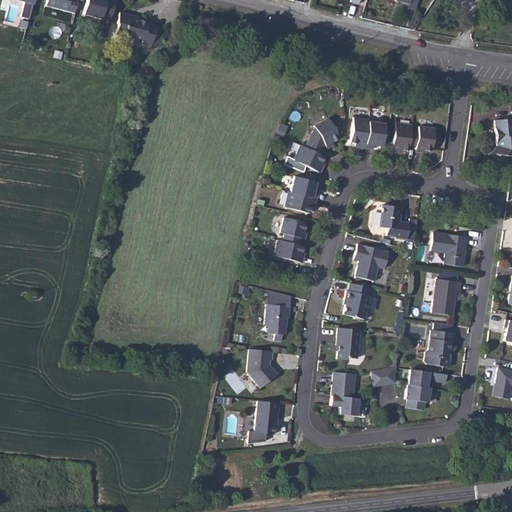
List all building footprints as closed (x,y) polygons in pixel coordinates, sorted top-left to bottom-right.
[(13,0),(23,2),(19,17),(30,20),(34,0),(13,0)] [(39,0),(38,5),(60,10),(61,0),(39,0)] [(69,0),(61,0),(60,10),(67,12),(69,0)] [(83,0),(80,13),(109,21),(114,0),(83,0)] [(135,41),(146,43),(146,42),(150,24),(151,22),(150,22),(123,16),(123,14),(114,12),(111,21),(114,22),(113,32),(136,37),(135,41)] [(158,25),(150,24),(146,42),(154,44),(158,25)] [(358,147),(365,148),(369,122),(369,120),(353,117),(350,143),(358,144),(358,147)] [(511,126),(511,119),(493,120),(495,146),(496,154),(511,156),(511,126)] [(320,131),(310,150),(324,158),(329,148),(330,150),(344,142),(334,122),(320,130),(320,131)] [(384,124),(369,122),(365,148),(373,149),(373,145),(381,146),(384,124)] [(399,150),(408,151),(408,146),(411,130),(411,125),(395,123),(391,152),(399,153),(399,150)] [(411,130),(408,146),(415,147),(415,149),(431,151),(434,128),(418,126),(418,131),(411,130)] [(324,158),(310,150),(305,148),(298,163),(324,176),(327,169),(325,168),(326,165),(329,160),(324,158)] [(298,182),(294,197),(320,204),(322,197),(318,196),(320,187),(298,182)] [(320,204),(292,197),(288,213),(313,219),(315,211),(318,211),(320,204)] [(407,210),(388,208),(385,230),(392,231),(391,238),(400,240),(400,241),(412,242),(414,226),(405,224),(403,224),(404,220),(406,220),(407,210)] [(289,239),(287,246),(302,250),(304,243),(306,243),(310,228),(287,222),(283,238),(289,239)] [(473,243),(439,237),(436,256),(451,258),(450,269),(468,273),(473,243)] [(278,261),(306,268),(308,263),(305,262),(305,259),(307,251),(302,250),(287,246),(282,245),(278,261)] [(394,256),(362,248),(359,264),(364,265),(364,266),(365,266),(364,270),(363,269),(360,281),(380,285),(383,271),(389,273),(394,256)] [(466,288),(441,284),(436,318),(458,321),(460,309),(458,309),(458,306),(460,305),(462,296),(465,297),(466,288)] [(375,292),(354,287),(353,295),(351,294),(349,304),(351,304),(350,309),(348,318),(369,323),(374,300),(373,300),(375,292)] [(289,296),(267,290),(263,325),(267,325),(266,332),(273,333),(272,340),(280,341),(280,334),(283,334),(285,318),(287,318),(289,296)] [(511,321),(506,319),(500,340),(511,343),(511,321)] [(438,328),(437,335),(456,338),(457,331),(438,328)] [(363,334),(342,331),(340,349),(342,349),(341,355),(340,363),(349,364),(349,362),(360,363),(363,334)] [(430,369),(453,372),(454,361),(452,361),(453,355),(455,347),(456,347),(458,338),(456,338),(437,335),(435,335),(433,354),(429,357),(428,366),(430,369)] [(282,380),(277,375),(275,375),(273,372),(274,371),(275,365),(277,365),(278,357),(255,355),(252,377),(265,394),(282,380)] [(511,370),(498,367),(492,396),(508,400),(511,387),(511,370)] [(397,375),(376,378),(378,393),(400,389),(398,381),(397,375)] [(451,389),(451,380),(415,376),(413,392),(414,392),(413,396),(412,396),(411,406),(414,407),(413,415),(430,417),(431,409),(434,409),(435,394),(432,394),(433,384),(436,384),(436,387),(451,389)] [(356,404),(359,380),(337,378),(336,387),(338,387),(337,391),(336,391),(334,401),(335,401),(334,411),(343,413),(342,420),(365,423),(366,416),(363,416),(364,408),(361,407),(361,404),(356,404)] [(283,409),(261,407),(258,438),(278,440),(279,425),(281,425),(282,417),(283,409)]
